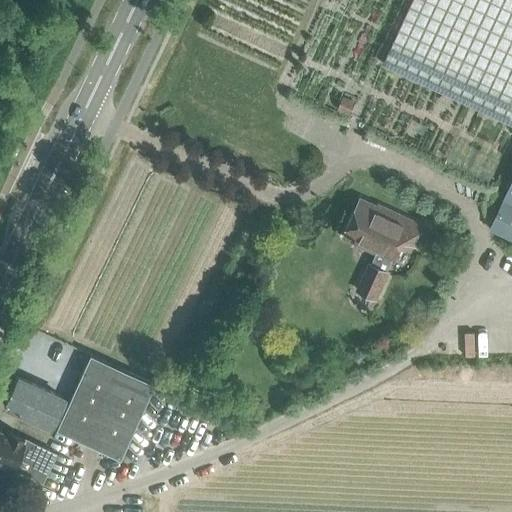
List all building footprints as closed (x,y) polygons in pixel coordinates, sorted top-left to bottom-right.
[(511,0),(411,0),(382,63),(388,66),(511,122),(511,0)] [(511,177),(489,228),(511,239),(511,177)] [(377,253),(372,263),(387,270),(392,259),(393,260),(404,237),(420,245),(428,227),(377,204),(376,205),(360,198),(341,236),(377,253)] [(388,271),(387,270),(372,263),(370,262),(357,290),(376,298),(388,271)] [(89,353),(68,399),(55,429),(119,458),(153,383),(89,353)] [(55,429),(68,399),(17,376),(2,405),(55,429)] [(0,461),(11,467),(26,474),(40,480),(41,480),(54,452),(39,445),(8,431),(6,435),(0,431),(0,461)]
